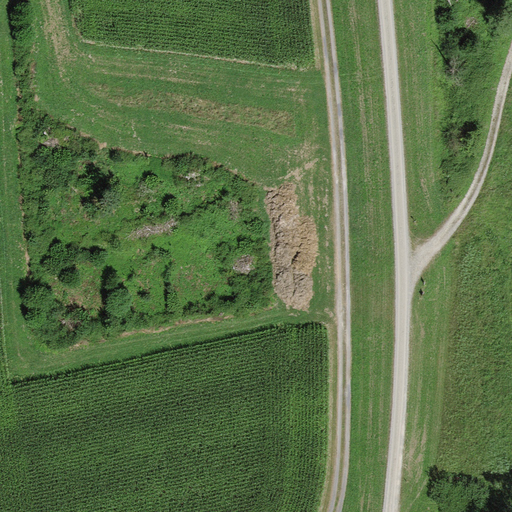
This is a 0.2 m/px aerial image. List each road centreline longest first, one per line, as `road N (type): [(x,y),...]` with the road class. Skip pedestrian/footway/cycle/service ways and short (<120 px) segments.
road 1 (track): [(335,511),(345,417),(346,228),(324,0)]
road 2 (track): [(392,0),(403,276),(389,511)]
road 3 (track): [(403,276),(474,190),(511,59)]
